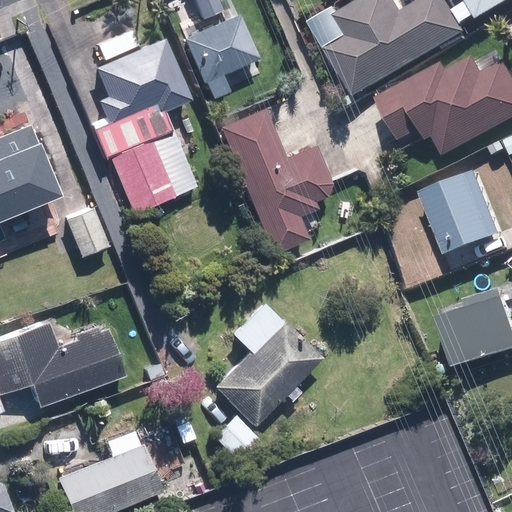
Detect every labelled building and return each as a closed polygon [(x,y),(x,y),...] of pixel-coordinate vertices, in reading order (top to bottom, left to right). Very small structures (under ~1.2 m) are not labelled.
[(224,0),(198,0),(205,16),(228,6),(224,0)] [(358,0),(338,11),(352,34),(331,46),(359,95),(471,30),(453,0),(358,0)] [(473,26),(511,1),(511,0),(474,0),(462,8),(473,26)] [(261,55),(243,11),(186,33),(212,96),(234,87),(227,69),(261,55)] [(194,95),(168,31),(95,61),(108,92),(100,96),(111,121),(96,126),(131,212),(177,193),(154,136),(175,128),(166,107),(194,95)] [(460,54),(383,96),(407,139),(427,128),(442,156),(511,118),(511,58),(506,47),(487,58),(483,50),(463,61),(460,54)] [(46,102),(0,121),(0,220),(82,185),(46,102)] [(288,150),(268,102),(223,121),(276,249),(313,233),(303,211),(322,203),(319,196),(338,187),(317,138),(288,150)] [(481,167),(427,187),(451,252),(506,231),(481,167)] [(363,187),(335,198),(345,222),(373,210),(363,187)] [(96,202),(66,215),(83,255),(113,242),(96,202)] [(511,293),(508,283),(441,307),(462,366),(511,348),(511,293)] [(323,352),(265,296),(231,330),(248,346),(212,383),(237,408),(253,423),(323,352)] [(32,380),(41,403),(133,367),(122,338),(93,349),(84,326),(59,336),(51,314),(0,333),(0,390),(1,392),(32,380)] [(253,423),(237,408),(213,433),(241,461),(266,436),(253,423)] [(112,449),(58,471),(74,511),(100,511),(169,484),(143,422),(107,437),(112,449)] [(5,471),(0,472),(0,511),(18,506),(5,471)]
